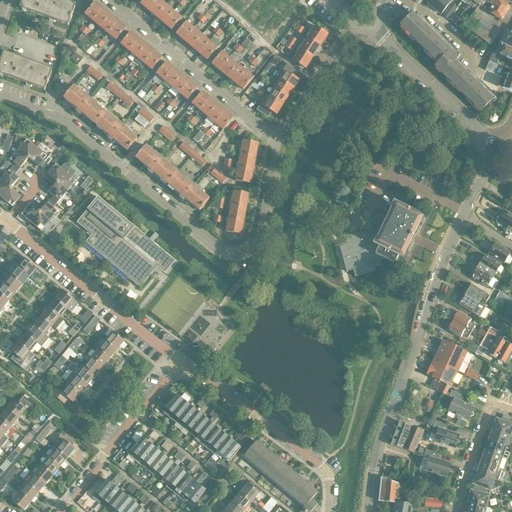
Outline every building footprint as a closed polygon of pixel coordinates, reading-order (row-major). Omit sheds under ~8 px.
[(75,6),(57,0),(21,0),(21,1),(24,2),(21,9),(68,26),(75,6)] [(149,11),(158,0),(144,0),(141,4),(149,11)] [(157,17),(167,5),(160,0),(158,0),(149,11),(157,17)] [(429,0),(427,3),(442,14),(451,2),(452,0),(429,0)] [(465,3),(462,8),(465,10),(469,6),(473,0),(462,0),(462,1),(465,3)] [(473,0),(469,6),(465,10),(468,13),(472,8),(475,11),(476,10),(479,7),(480,5),(484,0),(483,0),(473,0)] [(484,0),(480,5),(484,8),(483,10),(499,20),(501,21),(505,14),(484,0)] [(483,0),(484,0),(505,14),(509,7),(501,2),(502,0),(483,0)] [(93,20),(103,9),(95,2),(85,14),(93,20)] [(164,23),(174,12),(167,5),(157,17),(164,23)] [(443,16),(448,19),(456,8),(451,5),(443,16)] [(101,27),(111,16),(103,9),(93,20),(101,27)] [(476,10),(475,11),(464,27),(489,45),(491,45),(499,32),(497,23),(476,10)] [(174,12),(164,23),(172,30),(182,18),(174,12)] [(480,84),(456,60),(458,58),(413,14),(400,27),(438,64),(435,67),(480,112),(492,99),(478,86),(480,84)] [(109,34),(118,22),(111,16),(101,27),(109,34)] [(118,22),(109,34),(117,41),(126,29),(118,22)] [(185,40),(195,29),(187,22),(177,34),(185,40)] [(299,25),(295,30),(303,35),(306,30),(299,25)] [(308,38),(321,46),(329,34),(316,26),(308,38)] [(202,35),(195,29),(185,40),(192,47),(202,35)] [(129,51),(139,39),(131,32),(121,44),(129,51)] [(511,49),(511,35),(506,33),(500,44),(502,46),(502,45),(511,49)] [(192,47),(200,54),(210,42),(202,35),(192,47)] [(289,39),(287,41),(288,41),(295,46),(299,41),(291,36),(289,39)] [(314,58),(321,46),(308,38),(301,50),(314,58)] [(137,57),(146,45),(139,39),(129,51),(137,57)] [(251,43),(247,39),(246,39),(240,46),(240,47),(237,51),(240,54),(243,49),(245,50),(251,43)] [(287,41),(284,46),(292,51),(295,46),(288,41),(287,41)] [(210,42),(200,54),(208,60),(218,48),(210,42)] [(144,64),(154,52),(146,45),(137,57),(144,64)] [(501,56),(511,60),(511,49),(502,45),(502,46),(501,48),(503,49),(500,54),(492,54),(489,62),(497,65),(501,56)] [(306,70),(314,58),(301,50),(293,61),(306,70)] [(154,52),(144,64),(152,70),(162,59),(154,52)] [(220,71),(230,59),(222,52),(213,64),(220,71)] [(76,53),(70,59),(78,66),(83,60),(76,53)] [(0,73),(45,90),(52,71),(5,54),(3,61),(0,59),(0,65),(1,66),(0,68),(0,73)] [(228,77),(238,65),(230,59),(220,71),(228,77)] [(511,69),(497,65),(489,62),(485,71),(501,78),(497,88),(511,94),(511,69)] [(165,80),(175,69),(167,63),(157,74),(165,80)] [(269,74),(274,66),(269,63),(264,70),(269,74)] [(236,84),(246,72),(238,65),(228,77),(236,84)] [(294,77),(298,72),(287,65),(287,66),(286,66),(284,69),(285,69),(282,73),(285,75),(281,81),(293,89),(299,80),(294,77)] [(87,71),(99,81),(103,76),(91,66),(87,71)] [(173,87),(182,76),(175,69),(165,80),(173,87)] [(246,72),(236,84),(244,90),(254,78),(246,72)] [(180,93),(190,82),(182,76),(173,87),(180,93)] [(288,98),(293,89),(281,81),(275,89),(288,98)] [(190,82),(180,93),(188,100),(198,89),(190,82)] [(107,88),(130,107),(134,102),(111,83),(107,88)] [(95,124),(105,112),(74,86),(64,98),(78,110),(76,112),(81,116),(83,113),(95,124)] [(282,106),(288,98),(275,89),(270,98),(282,106)] [(201,111),(210,99),(202,93),(193,104),(201,111)] [(277,115),(282,106),(270,98),(264,106),(262,105),(258,110),(268,117),(272,112),(277,115)] [(208,117),(218,105),(210,99),(201,111),(208,117)] [(160,101),(154,109),(158,112),(164,105),(160,101)] [(149,123),(150,124),(154,118),(138,105),(134,110),(140,115),(135,120),(145,128),(149,123)] [(216,123),(225,112),(218,105),(208,117),(216,123)] [(105,112),(95,124),(110,136),(108,138),(112,142),(114,140),(128,151),(138,140),(105,112)] [(225,112),(216,123),(224,130),(233,118),(225,112)] [(159,132),(171,141),(176,136),(164,126),(159,132)] [(205,135),(205,136),(209,131),(206,128),(202,133),(200,131),(193,140),(198,143),(205,135)] [(7,135),(4,145),(10,147),(13,137),(7,135)] [(29,158),(37,148),(27,140),(19,150),(29,158)] [(241,154),(256,157),(259,143),(244,140),(241,154)] [(200,165),(203,167),(207,162),(184,143),(179,148),(191,157),(200,165)] [(4,145),(2,150),(8,153),(10,147),(4,145)] [(168,185),(178,173),(146,147),(137,158),(150,169),(148,171),(153,175),(154,173),(168,185)] [(37,148),(29,158),(32,161),(39,166),(39,165),(42,167),(46,162),(48,164),(51,160),(48,158),(46,161),(44,160),(47,156),(37,148)] [(19,170),(29,158),(19,150),(11,159),(15,163),(13,165),(19,170)] [(254,171),(256,157),(241,154),(238,168),(254,171)] [(56,165),(54,168),(51,166),(47,171),(49,173),(48,174),(58,183),(71,168),(65,163),(61,168),(56,165)] [(15,175),(17,172),(11,168),(1,180),(11,188),(19,178),(15,175)] [(76,181),(72,177),(76,172),(71,168),(58,183),(68,191),(76,181)] [(251,184),(254,171),(238,168),(236,181),(251,184)] [(215,169),(211,174),(223,184),(227,179),(215,169)] [(178,173),(168,185),(182,196),(180,198),(184,202),(186,200),(200,211),(210,199),(178,173)] [(87,184),(93,189),(98,184),(92,179),(87,184)] [(0,195),(2,198),(11,188),(1,180),(0,181),(0,195)] [(58,203),(65,194),(68,191),(58,183),(50,192),(54,196),(52,198),(58,203)] [(20,196),(11,188),(2,198),(12,206),(20,196)] [(231,205),(247,208),(249,194),(234,191),(231,205)] [(165,274),(175,261),(153,243),(159,236),(155,233),(150,240),(98,197),(77,223),(92,235),(86,242),(85,243),(140,288),(140,287),(157,267),(165,274)] [(54,208),(56,205),(50,201),(40,213),(49,221),(58,211),(54,208)] [(395,264),(399,256),(404,258),(424,217),(395,203),(381,231),(378,230),(376,232),(374,234),(372,235),(369,235),(366,235),(365,231),(360,233),(348,236),(348,235),(344,236),(346,243),(339,245),(347,272),(353,271),(355,277),(376,271),(375,266),(381,264),(381,263),(383,258),(395,264)] [(40,213),(30,204),(22,214),(29,221),(32,223),(40,213)] [(244,222),(247,208),(231,205),(229,219),(244,222)] [(500,217),(497,221),(498,223),(497,224),(506,229),(505,232),(509,234),(511,233),(511,215),(506,211),(502,217),(500,217)] [(41,231),(49,221),(40,213),(32,223),(41,231)] [(242,235),(244,222),(229,219),(226,232),(242,235)] [(505,264),(511,254),(494,243),(490,250),(491,251),(489,254),(505,264)] [(495,276),(500,268),(502,265),(486,255),(480,266),(495,276)] [(37,269),(37,268),(25,259),(18,267),(30,277),(37,269)] [(488,288),(495,276),(480,266),(473,278),(488,288)] [(23,285),(30,277),(18,267),(11,275),(23,285)] [(16,294),(23,285),(11,275),(4,284),(16,294)] [(0,294),(9,302),(16,294),(4,284),(0,288),(0,294)] [(489,297),(485,294),(472,286),(466,295),(479,304),(479,303),(482,299),(487,301),(489,297)] [(78,303),(74,300),(63,291),(55,300),(67,309),(71,312),(78,303)] [(0,308),(2,310),(9,302),(0,294),(0,308)] [(479,303),(479,304),(466,295),(460,305),(473,314),(480,318),(486,307),(479,303)] [(509,305),(497,297),(493,302),(506,310),(509,305)] [(67,309),(55,300),(48,308),(59,318),(67,309)] [(63,321),(59,318),(48,308),(41,317),(43,319),(52,326),(56,329),(63,321)] [(93,314),(89,310),(88,310),(80,320),(85,324),(93,314)] [(458,313),(453,322),(471,333),(475,334),(477,330),(474,328),(475,326),(470,323),(472,320),(458,313)] [(87,326),(92,330),(100,320),(96,316),(87,326)] [(52,326),(43,319),(41,317),(34,326),(45,335),(52,326)] [(453,322),(448,331),(461,338),(466,341),(468,339),(471,333),(453,322)] [(77,333),(81,328),(77,324),(73,329),(77,333)] [(49,338),(45,335),(34,326),(26,334),(38,344),(42,347),(49,338)] [(88,335),(92,330),(87,326),(84,331),(88,335)] [(480,328),(477,333),(483,338),(487,332),(480,328)] [(490,328),(481,346),(488,350),(495,337),(497,332),(490,328)] [(74,337),(77,333),(73,329),(69,333),(74,337)] [(105,341),(117,351),(124,342),(113,332),(105,341)] [(38,344),(26,334),(19,343),(31,352),(38,344)] [(495,345),(489,355),(497,360),(508,340),(504,338),(502,341),(495,337),(491,343),(495,345)] [(73,344),(78,348),(81,343),(77,339),(73,344)] [(511,342),(508,340),(497,360),(505,364),(508,357),(511,359),(511,342),(511,343),(511,342)] [(109,359),(117,351),(105,341),(98,350),(109,359)] [(458,373),(458,372),(460,368),(468,353),(443,341),(435,358),(447,364),(446,367),(458,373)] [(63,350),(67,345),(62,342),(58,346),(63,350)] [(31,361),(35,356),(31,352),(19,343),(12,352),(15,355),(11,359),(21,367),(28,358),(31,361)] [(74,352),(78,348),(73,344),(69,348),(74,352)] [(59,355),(63,350),(58,346),(55,351),(59,355)] [(102,368),(109,359),(98,350),(91,359),(102,368)] [(58,361),(63,365),(67,360),(62,356),(58,361)] [(452,383),(458,373),(446,367),(447,364),(435,358),(432,364),(427,375),(434,379),(430,387),(438,391),(438,392),(445,395),(452,383)] [(48,367),(52,362),(48,359),(44,363),(48,367)] [(95,377),(102,368),(91,359),(84,367),(86,369),(95,377)] [(59,369),(63,365),(58,361),(54,365),(59,369)] [(72,362),(67,368),(72,371),(76,366),(72,362)] [(40,368),(45,372),(48,367),(44,363),(40,368)] [(95,377),(86,369),(84,367),(77,376),(88,386),(95,377)] [(56,373),(51,369),(47,374),(52,378),(56,373)] [(476,381),(479,375),(468,370),(465,375),(476,381)] [(80,394),(88,386),(77,376),(72,372),(65,381),(80,394)] [(69,399),(73,403),(80,394),(65,381),(57,390),(55,388),(51,393),(64,404),(69,399)] [(41,382),(36,388),(44,394),(48,388),(41,382)] [(192,391),(187,396),(191,399),(195,393),(192,391)] [(472,412),(474,408),(462,402),(464,397),(452,391),(449,397),(454,399),(449,411),(468,421),(470,417),(474,416),(472,412)] [(170,418),(184,401),(177,395),(163,412),(170,418)] [(25,410),(29,413),(34,407),(22,397),(18,402),(15,400),(8,409),(19,418),(25,410)] [(176,423),(190,406),(184,401),(170,418),(176,423)] [(182,428),(197,411),(190,406),(176,423),(182,428)] [(12,426),(19,418),(8,409),(1,417),(12,426)] [(189,433),(203,416),(197,411),(182,428),(189,433)] [(511,437),(510,436),(511,430),(511,418),(503,415),(501,421),(495,419),(492,425),(494,426),(493,430),(511,437)] [(195,439),(209,422),(203,416),(189,433),(195,439)] [(0,431),(4,435),(12,426),(1,417),(0,417),(0,431)] [(429,420),(428,425),(433,427),(431,434),(437,436),(435,442),(455,449),(457,445),(460,443),(458,439),(460,435),(447,431),(448,425),(435,421),(429,420)] [(202,444),(216,427),(209,422),(195,439),(202,444)] [(230,422),(225,428),(228,431),(233,425),(230,422)] [(414,453),(424,432),(400,422),(391,445),(414,453)] [(41,428),(36,424),(32,429),(37,433),(41,428)] [(40,435),(45,439),(54,428),(49,424),(40,435)] [(145,425),(140,430),(144,434),(149,429),(145,425)] [(208,449),(222,432),(216,427),(202,444),(208,449)] [(170,430),(167,434),(173,439),(177,435),(170,430)] [(510,449),(511,441),(511,437),(493,430),(491,435),(489,434),(487,440),(506,447),(510,449)] [(56,449),(67,458),(75,449),(72,447),(76,442),(63,431),(58,437),(62,441),(56,449)] [(134,460),(149,442),(152,439),(157,433),(154,431),(146,440),(143,437),(131,451),(128,455),(134,460)] [(217,450),(228,437),(222,432),(208,449),(214,454),(217,450)] [(25,438),(29,441),(34,436),(29,433),(25,438)] [(157,433),(152,439),(155,442),(160,436),(157,433)] [(243,433),(238,438),(241,441),(246,435),(243,433)] [(41,444),(45,439),(40,435),(36,440),(41,444)] [(224,456),(235,442),(228,437),(217,450),(224,456)] [(26,446),(29,441),(25,438),(21,442),(26,446)] [(190,445),(183,440),(180,445),(186,450),(190,445)] [(487,440),(485,446),(487,447),(485,452),(502,458),(507,460),(511,449),(509,449),(506,448),(506,447),(487,440)] [(165,449),(170,443),(167,441),(162,447),(165,449)] [(141,466),(156,448),(149,442),(134,460),(141,466)] [(235,442),(224,456),(230,461),(241,448),(235,442)] [(317,494),(255,443),(245,456),(306,506),(300,511),(311,511),(318,505),(312,500),(317,494)] [(25,453),(30,457),(34,451),(29,448),(25,453)] [(147,471),(162,453),(156,448),(141,466),(147,471)] [(420,448),(418,453),(425,455),(424,456),(430,458),(426,471),(446,477),(448,473),(451,471),(449,468),(451,464),(438,460),(439,454),(426,450),(420,448)] [(60,467),(67,458),(56,449),(49,458),(60,467)] [(11,455),(15,459),(19,454),(15,450),(11,455)] [(498,468),(502,458),(485,452),(483,457),(481,456),(479,462),(502,470),(498,468)] [(26,461),(30,457),(25,453),(22,457),(26,461)] [(154,476),(157,472),(168,458),(162,453),(147,471),(154,476)] [(182,454),(177,460),(181,463),(186,457),(182,454)] [(11,463),(15,459),(11,455),(7,460),(11,463)] [(53,476),(60,467),(49,458),(41,466),(53,476)] [(163,477),(175,463),(168,458),(157,472),(163,477)] [(190,470),(195,465),(192,462),(187,468),(190,470)] [(205,465),(211,470),(214,467),(207,462),(205,465)] [(498,481),(502,470),(479,462),(477,468),(479,469),(477,473),(498,481)] [(169,482),(181,468),(175,463),(163,477),(169,482)] [(11,470),(15,474),(19,470),(15,466),(11,470)] [(46,485),(53,476),(41,466),(34,475),(46,485)] [(215,467),(212,471),(218,476),(222,472),(215,467)] [(173,492),(183,479),(188,474),(181,468),(169,482),(166,487),(173,492)] [(8,483),(15,474),(11,470),(3,479),(8,483)] [(46,485),(34,475),(30,471),(23,480),(27,484),(38,493),(46,485)] [(194,479),(179,497),(185,503),(208,475),(204,473),(197,482),(194,479)] [(498,481),(477,473),(475,478),(474,477),(471,484),(474,485),(474,484),(482,487),(480,494),(489,496),(489,495),(494,480),(498,481)] [(102,499),(122,476),(119,474),(111,483),(107,480),(93,497),(99,503),(102,499)] [(173,492),(179,497),(194,479),(188,474),(183,479),(173,492)] [(207,489),(203,487),(211,477),(208,475),(185,503),(193,509),(196,508),(201,502),(198,500),(207,489)] [(120,491),(117,488),(125,478),(122,476),(102,499),(109,505),(120,491)] [(0,492),(8,483),(3,479),(0,483),(0,492)] [(405,498),(406,495),(401,494),(402,485),(381,480),(379,503),(395,505),(396,504),(400,504),(401,498),(405,498)] [(249,483),(241,493),(252,502),(252,503),(256,507),(255,508),(260,511),(263,508),(265,505),(261,502),(258,504),(256,498),(260,493),(253,487),(254,485),(250,482),(249,484),(249,483)] [(31,502),(38,493),(27,484),(20,493),(31,502)] [(486,507),(489,496),(480,494),(482,487),(474,484),(474,485),(472,492),(469,491),(468,497),(470,498),(468,503),(486,507)] [(134,486),(130,492),(133,495),(138,489),(134,486)] [(115,510),(127,496),(120,491),(109,505),(115,510)] [(24,511),(31,502),(20,493),(12,502),(24,511)] [(245,511),(252,503),(252,502),(241,493),(233,502),(245,511)] [(118,511),(123,511),(133,501),(127,496),(115,510),(118,511)] [(265,505),(263,508),(267,511),(270,511),(277,504),(271,499),(265,505)] [(425,500),(425,507),(439,509),(440,502),(425,500)] [(134,511),(139,506),(133,501),(123,511),(134,511)] [(226,511),(244,511),(245,511),(233,502),(226,511)] [(484,511),(486,507),(468,503),(467,508),(465,507),(464,511),(484,511)]
